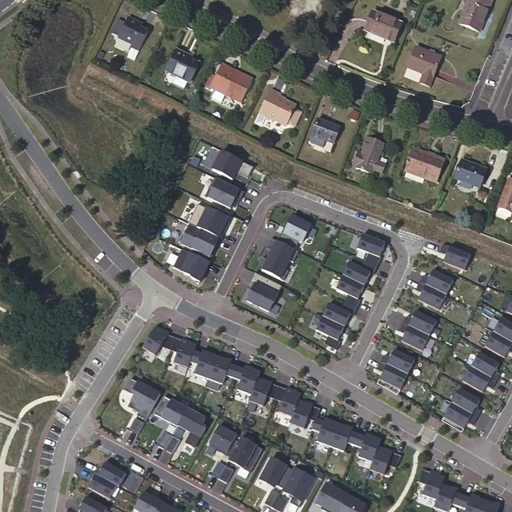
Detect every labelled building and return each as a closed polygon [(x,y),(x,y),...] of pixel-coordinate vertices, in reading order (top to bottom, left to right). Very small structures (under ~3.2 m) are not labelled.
[(479,32),(491,3),(484,0),(468,0),(459,24),(479,32)] [(393,43),(401,24),(373,12),(365,31),(393,43)] [(141,24),(126,17),(118,37),(132,43),(131,46),(139,49),(147,31),(139,28),(141,24)] [(185,52),(176,48),(166,69),(190,80),(199,61),(184,54),(185,52)] [(429,87),(441,58),(415,48),(407,68),(423,75),(420,83),(429,87)] [(221,63),(211,86),(242,100),(253,76),(240,70),(239,71),(221,63)] [(281,90),(271,86),(260,110),(277,117),(277,116),(288,120),(297,101),(279,93),(281,90)] [(317,118),(311,134),(328,140),(334,143),(339,126),(317,118)] [(368,131),(363,147),(361,151),(358,149),(354,158),(358,160),(357,162),(374,168),(376,163),(385,167),(388,158),(379,154),(386,138),(368,131)] [(328,140),(311,134),(310,140),(311,142),(323,147),(326,145),(328,140)] [(436,184),(445,160),(412,148),(400,182),(401,183),(405,171),(425,178),(425,180),(436,184)] [(253,168),(221,151),(212,170),(232,180),(236,173),(239,174),(240,171),(249,175),(253,168)] [(194,156),(190,164),(196,167),(200,159),(194,156)] [(479,189),(485,170),(460,161),(454,179),(479,189)] [(244,192),(217,179),(213,187),(210,185),(205,197),(230,209),(235,198),(240,201),(244,192)] [(511,213),(511,181),(508,180),(497,208),(511,213)] [(198,204),(188,223),(190,224),(221,239),(225,232),(222,231),(228,219),(230,220),(198,204)] [(282,233),(277,242),(294,250),(298,242),(302,243),(311,225),(293,217),(292,217),(284,234),(282,233)] [(221,239),(190,224),(181,243),(192,249),(193,249),(212,258),(215,252),(213,251),(215,246),(217,247),(221,239)] [(385,244),(363,235),(357,249),(369,253),(365,262),(377,267),(381,258),(379,257),(385,244)] [(277,242),(271,239),(266,249),(271,251),(267,261),(262,258),(257,268),(283,281),(288,271),(285,269),(289,261),(293,262),(298,252),(294,250),(277,242)] [(471,256),(443,245),(440,253),(446,255),(443,263),(465,271),(471,256)] [(174,265),(173,267),(181,271),(181,272),(190,277),(190,278),(200,282),(204,275),(202,274),(205,269),(206,270),(209,263),(181,249),(178,256),(174,265)] [(166,261),(174,265),(178,256),(170,252),(166,261)] [(361,269),(349,264),(343,276),(364,286),(370,274),(373,275),(377,267),(365,262),(361,269)] [(423,276),(420,283),(446,296),(453,282),(432,271),(429,279),(423,276)] [(281,286),(254,273),(250,282),(254,284),(252,290),(249,289),(244,300),(269,311),(281,286)] [(357,309),(360,301),(357,300),(364,286),(343,276),(336,289),(349,296),(345,303),(357,309)] [(446,296),(420,283),(416,291),(422,293),(418,301),(439,311),(446,296)] [(342,310),(330,304),(323,317),(344,328),(350,315),(353,317),(357,309),(345,303),(342,310)] [(406,317),(403,324),(429,337),(436,323),(415,312),(412,320),(406,317)] [(323,317),(316,330),(328,337),(324,344),(336,350),(341,342),(338,341),(344,328),(323,317)] [(511,324),(500,318),(492,332),(511,344),(511,324)] [(429,337),(403,324),(399,332),(405,334),(401,342),(422,352),(429,337)] [(142,347),(155,355),(161,346),(170,349),(175,337),(167,334),(155,326),(142,347)] [(511,344),(492,332),(483,346),(503,358),(508,351),(511,353),(511,344)] [(177,352),(174,362),(188,367),(190,361),(195,348),(196,345),(175,337),(170,349),(177,352)] [(197,364),(194,373),(208,379),(217,356),(195,348),(190,361),(197,364)] [(384,357),(381,363),(408,376),(414,361),(393,352),(390,359),(384,357)] [(499,365),(479,354),(471,368),(496,382),(500,376),(495,372),(499,365)] [(208,379),(222,384),(226,375),(233,377),(238,364),(217,356),(208,379)] [(408,376),(381,363),(377,371),(383,374),(379,381),(400,391),(408,376)] [(240,380),(237,389),(251,394),(257,378),(260,372),(238,364),(233,377),(240,380)] [(471,368),(462,383),(483,394),(487,387),(492,390),(496,382),(471,368)] [(160,395),(128,378),(122,390),(133,396),(127,406),(138,412),(136,415),(146,420),(160,395)] [(249,400),(263,406),(267,396),(274,398),(279,386),(257,378),(251,394),(249,400)] [(379,381),(378,384),(398,396),(400,391),(379,381)] [(274,398),(282,401),(278,411),(292,416),(298,401),(300,394),(279,386),(274,398)] [(480,401),(460,390),(452,404),(477,419),(481,412),(475,409),(480,401)] [(186,409),(164,397),(154,415),(177,427),(177,426),(186,409)] [(290,423),(304,428),(308,418),(315,421),(317,416),(320,409),(298,401),(292,416),(290,423)] [(452,404),(443,418),(463,430),(467,423),(473,426),(477,419),(452,404)] [(186,409),(177,426),(190,433),(184,443),(194,449),(205,429),(201,426),(205,420),(186,409)] [(312,429),(320,432),(316,441),(330,446),(338,424),(317,416),(315,421),(312,429)] [(128,430),(138,435),(144,423),(135,418),(128,430)] [(443,418),(441,421),(461,433),(463,430),(443,418)] [(330,446),(344,452),(347,443),(354,445),(359,432),(338,424),(330,446)] [(240,438),(218,426),(209,444),(218,448),(216,451),(229,458),(240,438)] [(172,436),(164,432),(156,446),(164,450),(172,436)] [(354,445),(361,448),(358,457),(372,462),(378,447),(380,440),(359,432),(354,445)] [(172,436),(164,450),(172,455),(180,441),(172,436)] [(229,458),(228,461),(250,473),(262,450),(240,438),(229,458)] [(369,470),(383,475),(387,465),(395,468),(402,456),(378,447),(372,462),(369,470)] [(271,459),(259,480),(272,488),(274,486),(281,490),(292,470),(271,459)] [(105,462),(98,476),(116,486),(119,487),(126,474),(105,462)] [(212,476),(218,479),(225,466),(219,462),(212,476)] [(225,466),(218,479),(226,484),(234,471),(225,466)] [(281,490),(281,491),(293,497),(290,503),(299,508),(314,480),(293,468),(292,470),(281,490)] [(444,477),(423,469),(417,481),(425,484),(422,494),(436,499),(442,485),(444,477)] [(95,474),(88,487),(109,499),(116,486),(98,476),(95,474)] [(338,511),(347,496),(325,484),(314,503),(321,507),(320,509),(325,511),(338,511)] [(447,511),(451,503),(458,506),(463,493),(442,485),(436,499),(433,507),(447,511)] [(263,505),(271,509),(278,496),(279,495),(271,490),(263,505)] [(157,511),(163,501),(156,497),(154,500),(142,493),(131,511),(157,511)] [(465,509),(464,511),(480,511),(484,501),(463,493),(458,506),(465,509)] [(280,511),(287,501),(278,496),(271,509),(276,511),(280,511)] [(347,496),(338,511),(364,511),(367,507),(347,496)] [(104,511),(107,509),(86,497),(79,510),(81,511),(82,511),(104,511)] [(163,501),(157,511),(179,511),(180,511),(170,506),(171,505),(163,501)] [(480,511),(496,511),(499,507),(484,501),(480,511)]
